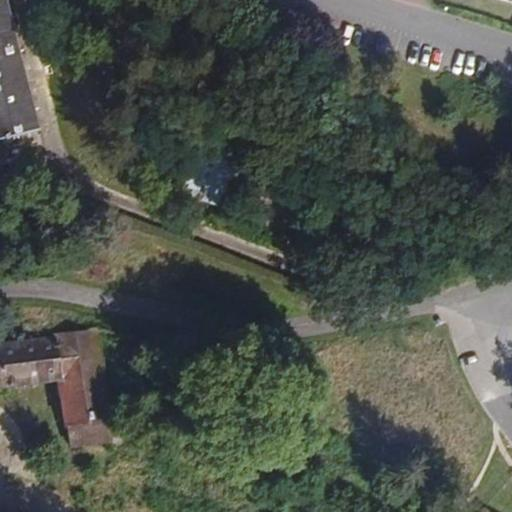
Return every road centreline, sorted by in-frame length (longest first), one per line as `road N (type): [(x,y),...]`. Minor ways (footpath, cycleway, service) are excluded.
road 1 (residential): [(511,288),(254,330),(45,289),(0,292)]
road 2 (residential): [(511,52),(325,0)]
